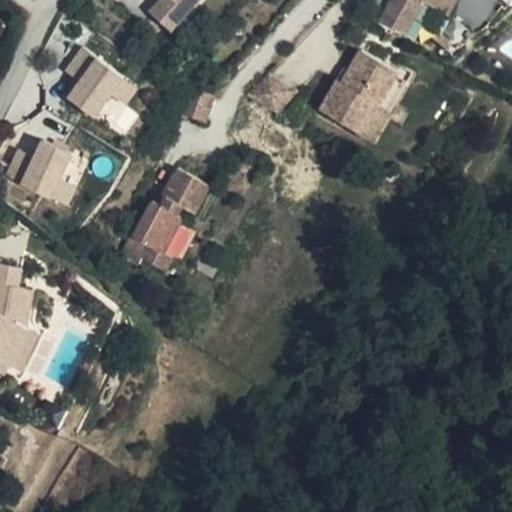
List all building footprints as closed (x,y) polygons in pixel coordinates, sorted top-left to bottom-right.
[(159,0),(150,11),(171,30),(197,0),(159,0)] [(392,0),(382,19),(407,34),(426,0),(450,14),(457,0),(392,0)] [(426,0),(407,34),(423,42),(438,33),(450,14),(426,0)] [(81,46),(63,70),(77,80),(65,96),(122,136),(139,114),(126,105),(138,87),(81,46)] [(322,109),(360,131),(376,102),(381,105),(400,71),(362,50),(344,83),(339,79),(322,109)] [(381,105),(391,111),(414,72),(403,66),(400,71),(381,105)] [(300,91),(270,74),(249,96),(280,113),(300,91)] [(213,93),(192,86),(183,115),(204,122),(213,93)] [(376,102),(360,131),(375,139),(391,111),(381,105),(376,102)] [(67,177),(75,152),(20,134),(4,183),(68,204),(76,180),(67,177)] [(183,169),(171,191),(176,194),(169,207),(164,204),(159,201),(140,237),(152,243),(145,257),(169,270),(176,255),(167,250),(184,216),(182,215),(187,204),(201,210),(213,186),(183,169)] [(176,194),(171,191),(164,204),(169,207),(176,194)] [(0,357),(13,364),(31,327),(28,326),(35,289),(19,287),(23,267),(1,264),(0,268),(0,357)] [(31,327),(13,364),(24,369),(41,332),(31,327)]
